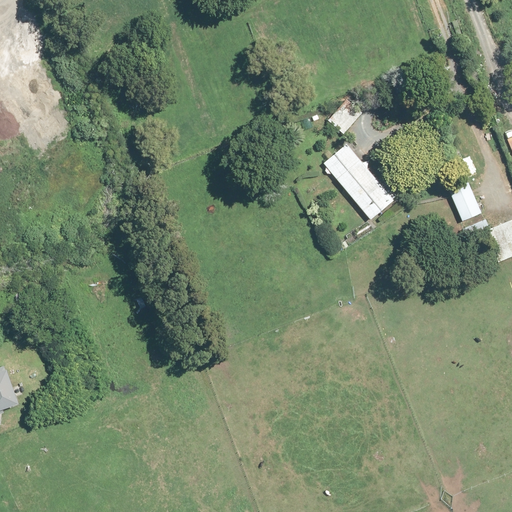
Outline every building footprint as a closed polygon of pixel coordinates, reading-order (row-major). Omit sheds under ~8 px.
[(346,98),(329,121),(350,137),(367,114),(346,98)] [(324,165),(371,216),(393,196),(346,145),(324,165)] [(469,184),(451,192),(464,222),(483,214),(469,184)] [(488,219),(465,228),(468,235),(491,227),(488,219)] [(511,221),(490,230),(491,233),(502,262),(511,257),(511,221)] [(0,414),(5,413),(5,410),(22,404),(10,366),(0,368),(0,414)]
